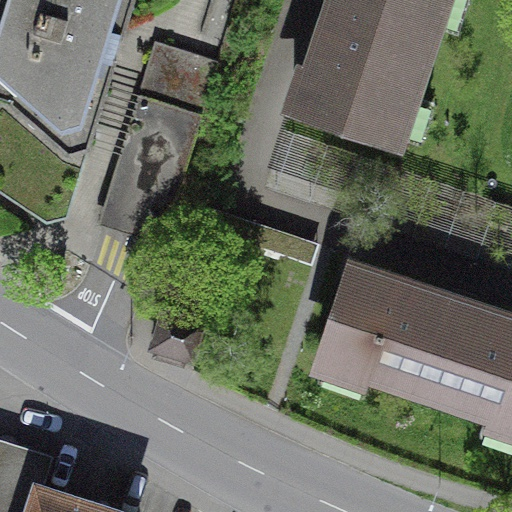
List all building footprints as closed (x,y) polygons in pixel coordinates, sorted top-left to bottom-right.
[(78,169),(130,0),(0,0),(0,159),(42,184),(78,169)] [(455,0),(333,0),(294,111),(402,149),(455,0)] [(201,86),(211,55),(160,38),(150,69),(201,86)] [(103,180),(129,228),(175,203),(148,155),(103,180)] [(511,310),(356,257),(322,356),(511,421),(511,310)] [(203,319),(163,307),(152,344),(193,355),(203,319)] [(137,511),(139,507),(25,467),(9,511),(137,511)]
